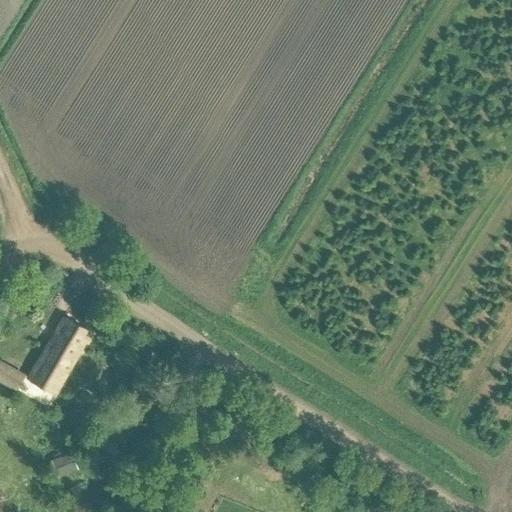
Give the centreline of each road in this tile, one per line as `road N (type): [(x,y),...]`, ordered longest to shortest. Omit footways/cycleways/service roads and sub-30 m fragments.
road 1 (track): [(453,0),(269,296),(272,325),(285,339)]
road 2 (track): [(285,339),(500,479),(496,511)]
road 3 (unclassified): [(458,511),(227,364)]
road 4 (track): [(227,364),(48,246),(16,241),(0,259)]
